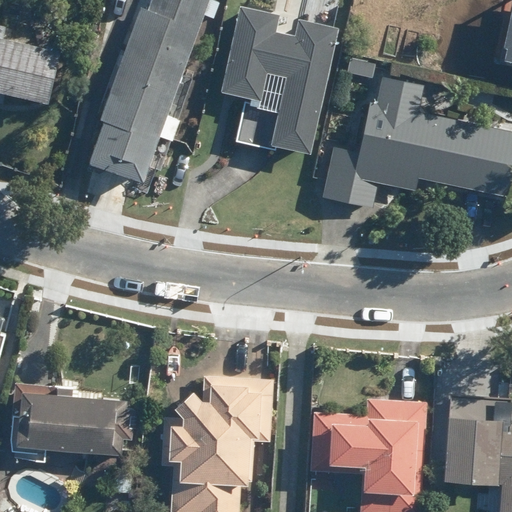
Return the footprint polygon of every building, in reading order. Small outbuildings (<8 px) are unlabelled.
[(143,180),(209,0),(151,0),(148,10),(139,7),(98,118),(102,120),(87,159),(143,180)] [(309,153),(338,27),(298,17),(294,34),(275,30),(279,14),(239,5),(219,92),(244,97),(233,140),(275,150),(276,146),(309,153)] [(0,92),(46,103),(59,49),(0,35),(0,92)] [(377,60),(342,55),(340,73),(374,77),(377,60)] [(508,195),(511,173),(511,128),(417,111),(422,84),(380,76),(375,103),(368,102),(359,151),(333,146),(324,197),(374,206),(378,184),(414,190),(416,178),(508,195)] [(180,416),(163,415),(159,464),(171,465),(169,511),(238,511),(241,483),(246,483),(246,480),(250,480),(253,440),(269,441),(273,378),(201,373),(200,400),(190,389),(171,407),(180,416)] [(45,447),(121,455),(123,438),(131,439),(135,408),(126,407),(127,400),(72,394),(72,388),(14,382),(7,450),(14,451),(13,458),(43,461),(45,447)] [(511,397),(448,393),(443,480),(500,483),(498,511),(511,511),(511,423),(509,423),(511,397)] [(360,511),(419,511),(426,402),(368,398),(367,412),(313,409),(309,470),(363,474),(360,511)]
